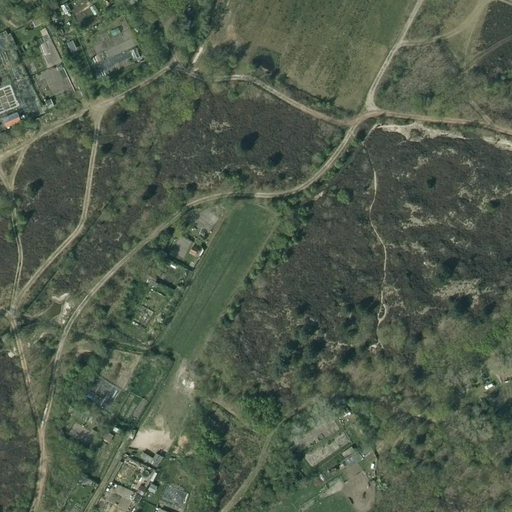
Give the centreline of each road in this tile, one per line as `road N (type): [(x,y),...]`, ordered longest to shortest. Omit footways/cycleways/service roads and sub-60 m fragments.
road 1 (track): [(420,0),(362,117),(303,188),(199,199),(169,216),(75,311),(58,350),(42,434)]
road 2 (track): [(170,61),(143,84),(33,140),(9,181),(19,255),(9,313),(42,434),(30,511)]
road 3 (track): [(511,133),(375,111),(344,123),(322,120),(258,81),(185,70),(170,61),(165,43)]
road 4 (track): [(397,406),(352,393),(316,397),(276,428),(226,511)]
road 5 (track): [(107,104),(93,133),(79,221),(11,305)]
road 6 (track): [(165,383),(86,511)]
